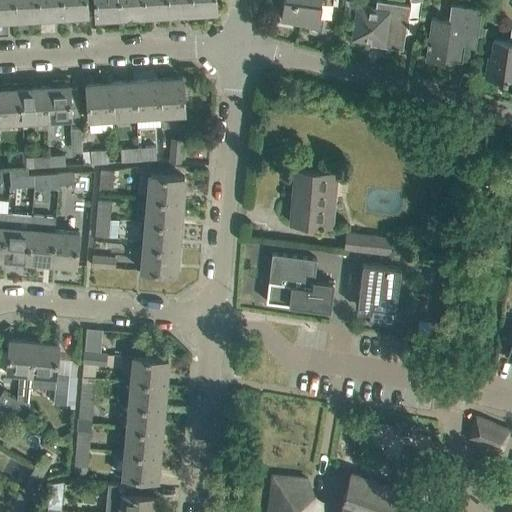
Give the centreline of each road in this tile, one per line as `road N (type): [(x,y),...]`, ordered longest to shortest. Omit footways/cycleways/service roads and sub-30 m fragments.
road 1 (residential): [(511,125),(237,53)]
road 2 (residential): [(210,320),(237,53)]
road 3 (residential): [(237,53),(0,59)]
road 4 (residential): [(0,307),(210,320)]
road 5 (residential): [(194,511),(210,320)]
